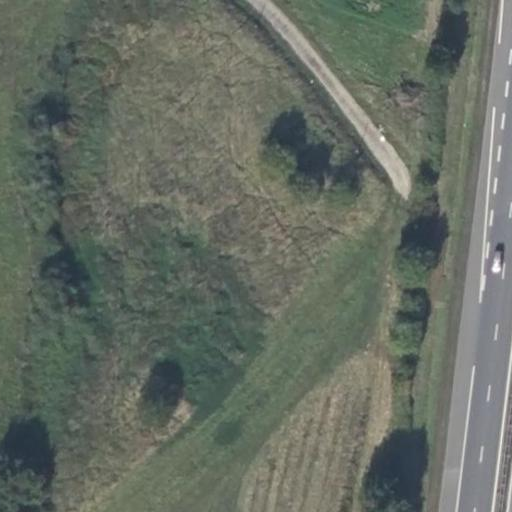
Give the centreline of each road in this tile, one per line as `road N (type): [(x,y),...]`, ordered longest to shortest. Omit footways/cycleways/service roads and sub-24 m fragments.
road 1 (track): [(254,0),(405,180),(394,210),(298,339),(118,511)]
road 2 (trunk): [(511,206),(475,511)]
